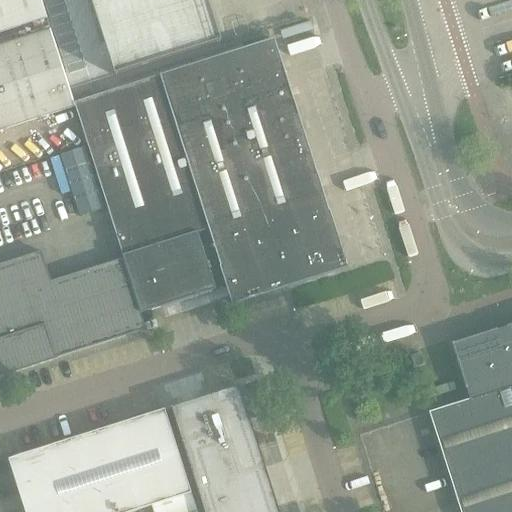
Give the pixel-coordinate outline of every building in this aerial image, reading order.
[(0,0),(0,34),(47,20),(40,0),(0,0)] [(90,0),(115,76),(221,43),(209,7),(208,0),(90,0)] [(0,47),(0,131),(75,108),(50,32),(0,47)] [(123,260),(141,315),(226,288),(232,307),(349,270),(275,39),(74,103),(123,258),(123,260)] [(146,331),(141,315),(123,260),(51,283),(41,253),(0,266),(0,371),(2,377),(0,377),(1,378),(57,360),(57,359),(146,331)] [(511,511),(511,326),(497,332),(452,346),(470,401),(429,414),(459,511),(511,511)] [(424,366),(421,355),(411,358),(415,369),(424,366)] [(239,388),(170,410),(172,415),(202,511),(278,511),(264,466),(253,432),(239,388)] [(8,461),(24,511),(138,511),(191,495),(165,411),(8,461)]
